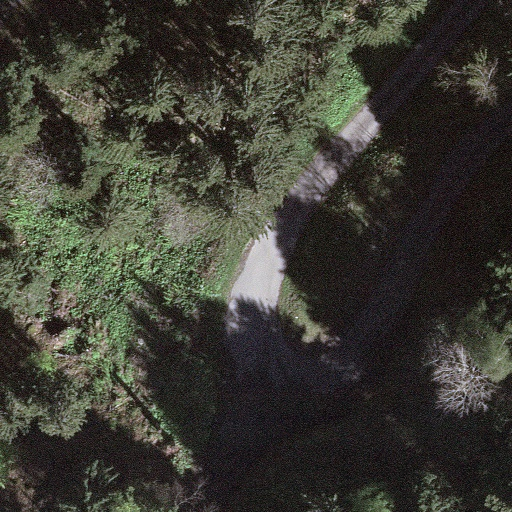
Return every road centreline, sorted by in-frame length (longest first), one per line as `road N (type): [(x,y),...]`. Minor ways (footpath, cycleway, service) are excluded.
road 1 (track): [(465,0),(325,157),(251,257),(235,357),(278,383)]
road 2 (track): [(278,383),(362,362),(445,199),(511,138)]
road 3 (track): [(278,383),(213,511)]
